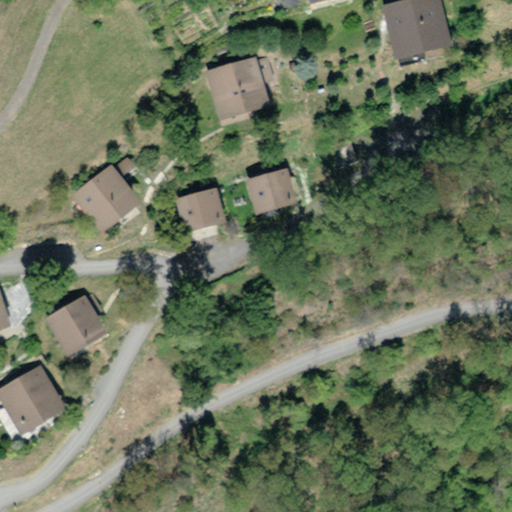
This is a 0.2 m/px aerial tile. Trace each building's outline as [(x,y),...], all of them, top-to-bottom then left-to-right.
[(320,0),(324,10),(355,0),(320,0)] [(469,0),(427,0),(404,6),(420,64),(482,47),(469,0)] [(285,103),(268,55),(216,73),(233,122),(285,103)] [(157,204),(120,164),(82,199),(119,239),(157,204)] [(308,169),(264,181),(273,214),(316,202),(308,169)] [(233,187),(189,200),(200,235),(244,221),(233,187)] [(6,277),(0,279),(0,334),(24,325),(6,277)] [(124,335),(97,297),(62,321),(88,359),(124,335)] [(85,408),(55,364),(13,392),(43,436),(85,408)]
